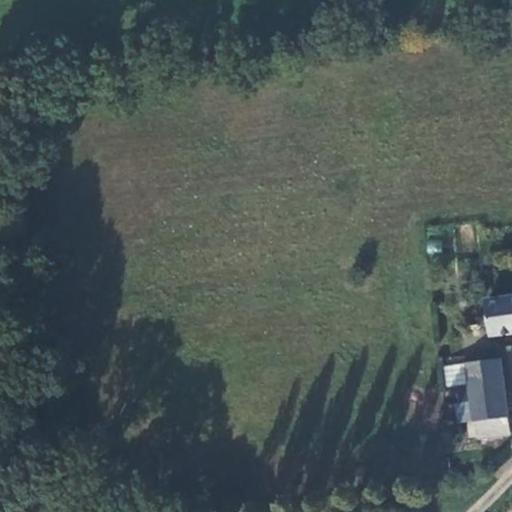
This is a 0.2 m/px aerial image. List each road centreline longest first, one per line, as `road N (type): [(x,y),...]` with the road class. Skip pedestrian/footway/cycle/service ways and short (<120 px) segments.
road 1 (track): [(313,511),(507,478)]
road 2 (track): [(0,367),(61,507)]
